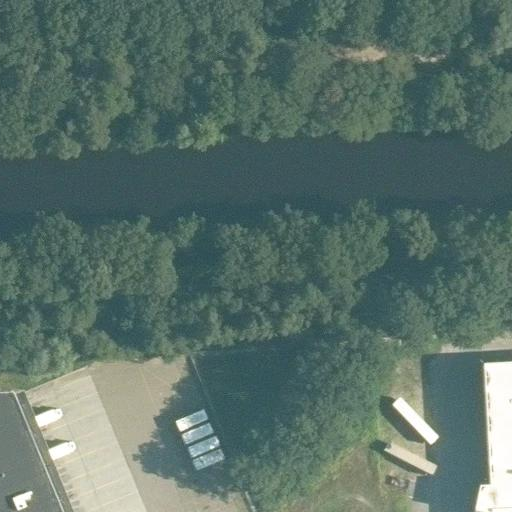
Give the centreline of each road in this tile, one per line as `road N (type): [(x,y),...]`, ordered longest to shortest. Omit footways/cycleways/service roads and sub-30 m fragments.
road 1 (track): [(0,73),(511,46)]
road 2 (unknown): [(170,511),(125,398)]
